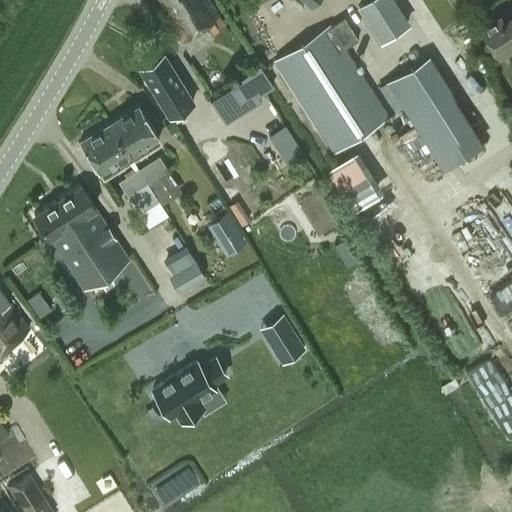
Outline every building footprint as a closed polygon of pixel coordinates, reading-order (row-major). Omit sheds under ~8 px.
[(182,37),(219,12),(210,0),(159,0),(170,15),(171,20),(182,37)] [(393,0),(366,0),(358,5),(380,40),(408,23),(393,0)] [(511,16),(501,24),(498,20),(485,27),(502,52),(511,45),(511,16)] [(333,149),(388,114),(344,47),(357,38),(343,17),(330,25),(330,24),(276,59),(333,149)] [(169,115),(193,100),(164,53),(140,67),(169,115)] [(483,139),(428,53),(386,80),(440,166),(483,139)] [(234,69),(224,75),(230,85),(239,99),(266,83),(255,65),(238,75),(234,69)] [(239,99),(230,85),(209,98),(218,112),(239,99)] [(109,122),(131,155),(159,137),(137,104),(109,122)] [(103,173),(131,155),(109,122),(81,140),(103,173)] [(284,125),(269,135),(281,154),(296,144),(284,125)] [(139,168),(147,181),(167,168),(159,155),(139,168)] [(132,191),(147,181),(139,168),(119,180),(127,193),(132,191)] [(132,191),(136,198),(140,203),(143,209),(159,199),(158,197),(155,194),(147,181),(132,191)] [(80,183),(34,213),(50,236),(51,236),(81,282),(126,252),(80,183)] [(228,203),(235,214),(243,209),(236,198),(228,203)] [(225,210),(207,221),(225,250),(243,239),(225,210)] [(189,247),(181,252),(182,254),(187,264),(197,279),(205,274),(196,259),(189,247)] [(0,291),(0,350),(29,325),(0,291)] [(294,332),(272,345),(282,361),(303,347),(294,332)] [(167,378),(152,387),(169,415),(176,410),(181,419),(200,407),(202,406),(196,398),(213,387),(210,382),(214,380),(225,372),(215,355),(199,365),(196,360),(181,369),(167,378)] [(29,472),(9,485),(25,511),(52,511),(54,511),(29,472)]
